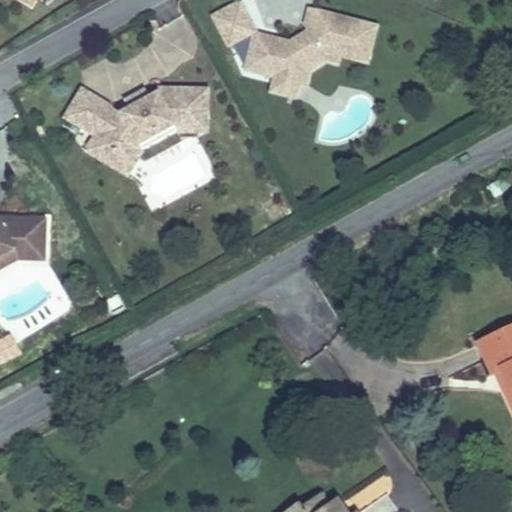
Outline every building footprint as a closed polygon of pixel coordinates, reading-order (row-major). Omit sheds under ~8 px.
[(9,0),(35,8),(37,0),(9,0)] [(257,21),(248,57),(276,65),(300,72),(305,54),(326,41),(343,45),(368,53),(379,17),(319,0),(318,0),(313,18),(310,20),(292,31),(257,21)] [(318,0),(311,0),(307,15),(310,20),(313,18),(318,0)] [(326,41),(305,54),(300,72),(306,73),(311,58),(328,48),(341,51),(343,45),(326,41)] [(300,72),(276,65),(272,79),(296,86),(300,72)] [(84,77),(68,105),(98,123),(89,138),(107,148),(115,134),(131,144),(137,133),(176,112),(191,112),(191,108),(207,108),(208,78),(158,77),(158,82),(124,101),(84,77)] [(107,148),(129,162),(145,137),(177,119),(207,119),(207,108),(191,108),(191,112),(176,112),(137,133),(131,144),(115,134),(107,148)] [(0,248),(19,238),(49,239),(51,207),(2,205),(0,205),(0,248)] [(19,238),(0,248),(0,260),(22,248),(49,249),(49,239),(19,238)] [(511,308),(481,323),(495,353),(509,347),(511,355),(511,308)] [(511,355),(509,347),(495,353),(506,376),(511,373),(511,355)] [(347,488),(331,498),(340,511),(355,500),(347,488)] [(363,511),(355,500),(340,511),(331,498),(324,489),(309,500),(304,493),(283,507),(286,511),(363,511)]
